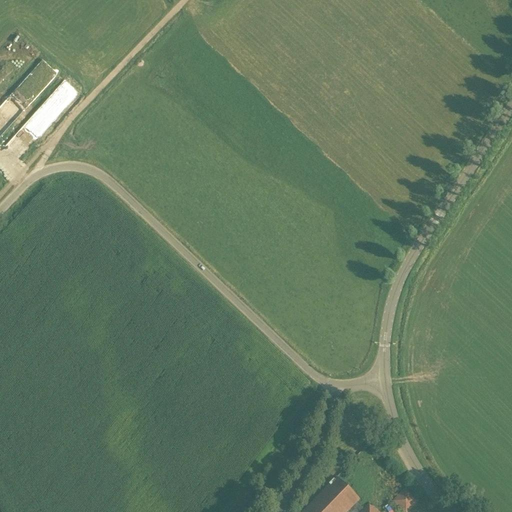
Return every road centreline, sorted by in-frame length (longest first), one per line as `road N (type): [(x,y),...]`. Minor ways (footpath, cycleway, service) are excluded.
road 1 (unclassified): [(339,384),(317,378),(88,165),(36,173),(0,211)]
road 2 (unclassified): [(384,381),(400,276),(511,103)]
road 3 (residential): [(457,511),(412,460),(384,381)]
road 4 (unclassified): [(278,511),(310,471),(339,384)]
